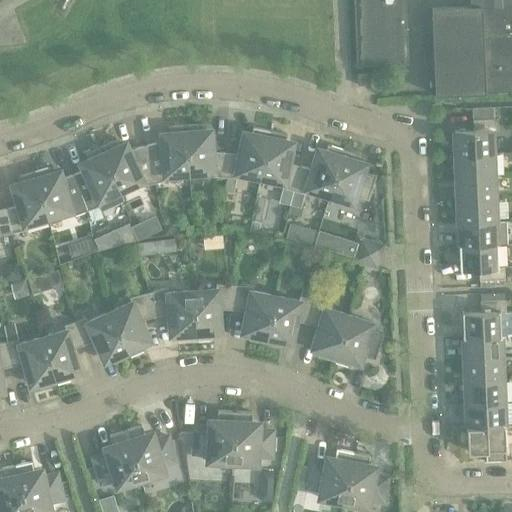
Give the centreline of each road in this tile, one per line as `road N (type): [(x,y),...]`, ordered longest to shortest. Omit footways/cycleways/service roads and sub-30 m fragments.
road 1 (residential): [(0,142),(133,93),(214,82),(250,85),(411,137),(425,423)]
road 2 (residential): [(305,397),(225,376),(178,377),(60,420)]
road 3 (residential): [(425,423),(380,424),(305,397)]
